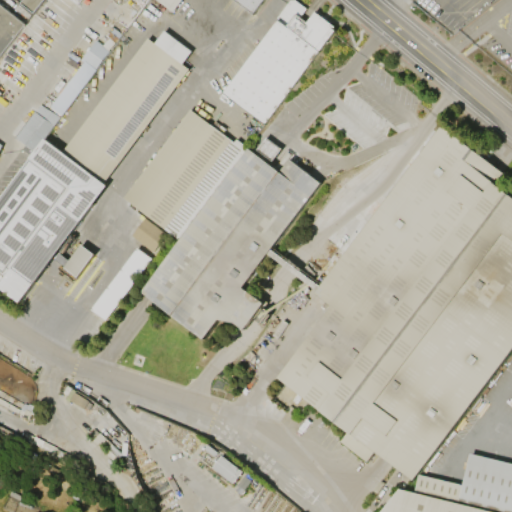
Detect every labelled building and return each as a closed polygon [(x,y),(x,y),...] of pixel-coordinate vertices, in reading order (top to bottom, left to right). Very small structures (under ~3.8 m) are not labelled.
[(44,0),(20,0),(18,3),(33,15),(44,0)] [(156,0),(175,12),(183,0),(236,0),(256,13),(264,0),(156,0)] [(265,123),(223,92),(278,19),(276,18),(289,0),(296,0),(307,8),(300,17),(307,22),(315,11),(335,26),(333,28),(335,30),(265,123)] [(0,3),(26,24),(0,57),(0,90),(4,93),(0,98),(0,142),(4,146),(0,151),(0,3)] [(64,151),(149,38),(155,43),(165,30),(193,51),(183,64),(190,69),(105,182),(64,151)] [(109,51),(96,42),(50,108),(63,117),(109,51)] [(24,53),(9,44),(0,59),(0,84),(3,87),(24,53)] [(17,138),(34,151),(60,117),(42,104),(17,138)] [(190,109),(234,142),(236,140),(246,147),(177,239),(123,198),(190,109)] [(444,126),(505,174),(497,184),(511,195),(511,351),(414,480),(376,451),(368,461),(342,441),(350,431),(279,377),(333,306),(316,293),(444,126)] [(274,160),(283,148),(267,137),(258,149),(274,160)] [(0,270),(0,199),(46,139),(107,186),(20,302),(0,287),(0,285),(7,276),(0,270)] [(181,241),(248,148),(280,172),(290,159),(322,183),(243,287),(264,303),(244,329),(235,323),(222,320),(220,318),(205,339),(142,292),(181,241)] [(154,252),(167,234),(145,218),(132,236),(154,252)] [(53,259),(78,277),(95,254),(82,245),(70,261),(58,253),(53,259)] [(109,320),(149,256),(134,247),(94,311),(109,320)] [(382,511),(399,489),(414,493),(419,474),(462,485),(470,453),(511,463),(511,511),(382,511)] [(212,468),(233,484),(242,471),(221,455),(212,468)]
